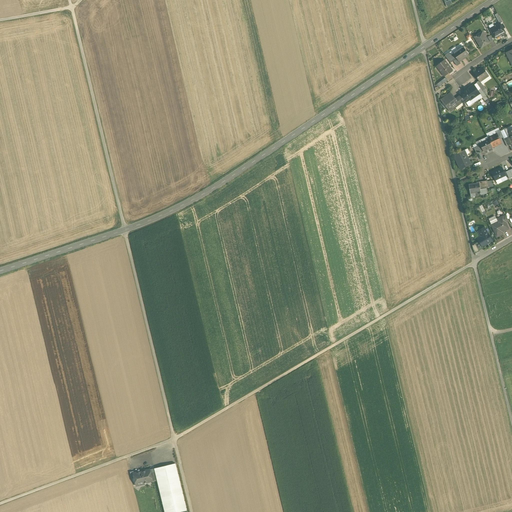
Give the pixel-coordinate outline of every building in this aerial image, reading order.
[(500,24),(490,29),(495,38),(505,33),(500,24)] [(489,43),(482,32),(474,37),(481,48),(489,43)] [(463,47),(453,53),(457,58),(459,61),(469,55),(466,51),(467,51),(466,50),(463,47)] [(449,52),(445,55),(450,63),(453,61),(454,60),(451,55),(449,52)] [(452,70),(445,60),(437,66),(445,76),(452,70)] [(482,68),(474,73),(479,81),(480,81),(488,76),(482,68)] [(448,80),(446,77),(437,84),(440,86),(448,80)] [(486,89),(480,81),(479,81),(476,83),(481,89),(482,91),(486,89)] [(474,85),(464,92),(465,93),(469,98),(470,100),(479,94),(479,93),(478,91),(474,85)] [(455,99),(450,93),(441,100),(447,108),(447,107),(449,110),(453,107),(454,108),(459,104),(455,99)] [(499,130),(495,132),(496,134),(497,134),(499,140),(503,138),(499,130)] [(496,134),(488,138),(489,139),(492,147),(501,143),(499,140),(497,134),(496,134)] [(489,139),(480,143),(483,151),(492,147),(489,139)] [(467,159),(463,150),(454,155),(460,169),(470,165),(468,158),(467,159)] [(502,167),(492,172),(495,180),(505,175),(502,167)] [(479,183),(469,184),(471,197),(476,196),(475,193),(480,192),(481,194),(487,194),(486,188),(480,189),(480,188),(479,183)] [(495,216),(489,219),(493,228),(496,227),(494,223),(498,221),(497,219),(496,219),(495,216)] [(503,216),(497,219),(498,221),(494,223),(496,227),(493,228),(497,237),(503,234),(502,232),(509,229),(506,222),(503,216)] [(492,240),(484,227),(478,231),(481,237),(477,239),(479,241),(482,246),(492,240)] [(176,464),(154,469),(155,471),(157,481),(164,511),(181,511),(187,511),(176,466),(176,464)] [(149,480),(152,479),(150,472),(150,470),(133,474),(135,478),(136,487),(145,484),(145,483),(147,483),(149,480)]
